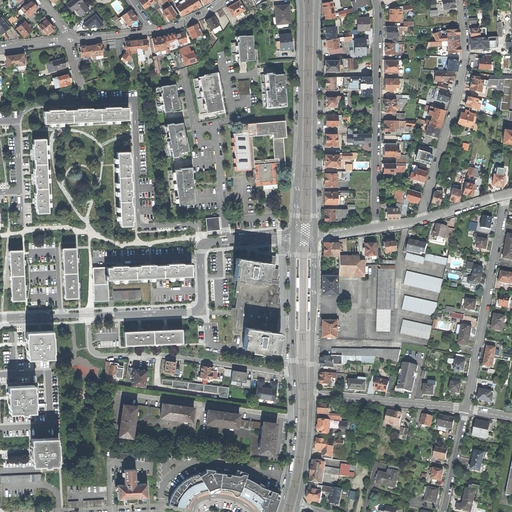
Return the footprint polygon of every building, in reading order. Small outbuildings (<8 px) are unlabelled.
[(23,7),(26,11),(29,15),(33,12),(37,8),(34,4),(31,0),(26,4),(23,7)] [(86,6),(81,0),(72,0),(67,5),(70,9),(73,7),(75,9),(80,16),(85,12),(82,9),(86,6)] [(153,3),(154,2),(152,0),(140,0),(139,1),(145,9),(153,3)] [(161,5),(157,0),(154,2),(153,3),(157,9),(162,6),(161,5)] [(187,0),(185,1),(191,11),(200,5),(197,0),(187,0)] [(243,12),(245,10),(239,0),(238,1),(227,7),(233,17),(235,16),(243,12)] [(441,2),(443,9),(454,7),(453,3),(452,0),(434,0),(429,1),(429,6),(438,4),(438,2),(441,2)] [(176,7),(182,16),(191,11),(185,1),(181,4),(176,7)] [(326,20),(335,18),(333,9),(332,5),(332,2),(323,4),(324,11),(326,20)] [(165,10),(163,11),(165,14),(166,15),(167,16),(169,20),(177,14),(171,5),(165,10)] [(277,24),(291,23),(290,13),(289,5),(275,6),(277,24)] [(411,5),(394,8),(395,10),(390,10),(389,16),(389,21),(399,22),(400,11),(402,11),(412,9),(411,5)] [(130,10),(122,16),(123,19),(124,19),(128,25),(137,19),(133,14),(130,10)] [(85,23),(96,14),(93,11),(82,20),(85,23)] [(245,16),(243,12),(235,16),(237,21),(245,16)] [(97,16),(96,14),(85,23),(84,23),(88,29),(94,24),(95,24),(98,28),(103,24),(97,16)] [(18,19),(14,15),(8,20),(11,24),(18,19)] [(343,24),(349,23),(348,15),(341,16),(343,24)] [(212,29),(219,25),(214,16),(213,17),(205,21),(211,30),(212,29)] [(9,28),(0,18),(0,17),(0,32),(1,31),(2,30),(4,32),(9,28)] [(362,18),(357,18),(357,20),(357,25),(357,30),(369,30),(369,24),(369,18),(367,18),(362,18)] [(53,27),(47,19),(42,23),(39,26),(41,28),(45,34),(46,33),(48,32),(52,29),(53,27)] [(28,25),(25,21),(21,24),(16,28),(24,37),(32,30),(30,27),(29,26),(28,25)] [(192,39),(196,37),(202,34),(199,29),(197,24),(187,28),(192,39)] [(215,34),(222,30),(219,25),(212,29),(215,34)] [(326,33),(326,39),(336,38),(336,34),(335,30),(335,26),(325,27),(326,33)] [(469,29),(469,38),(485,37),(485,27),(482,27),(482,36),(479,36),(479,29),(475,29),(475,27),(473,27),(473,29),(471,29),(469,29)] [(396,35),(396,28),(385,28),(385,34),(385,38),(391,38),(390,43),(395,43),(395,37),(397,37),(397,35),(396,35)] [(432,34),(435,42),(440,42),(447,41),(458,41),(457,35),(458,35),(458,33),(458,29),(446,30),(446,37),(440,37),(438,32),(432,34)] [(184,32),(175,35),(178,44),(178,45),(187,42),(185,36),(184,32)] [(172,46),(176,44),(178,44),(175,35),(174,33),(173,33),(164,36),(166,46),(168,46),(168,47),(172,46)] [(290,34),(279,35),(280,41),(280,50),(292,49),(291,41),(290,34)] [(159,51),(166,49),(166,46),(164,36),(158,37),(152,38),(155,51),(159,51)] [(230,43),(232,63),(245,62),(245,61),(255,61),(254,50),(253,50),(252,48),(252,47),(253,47),(252,36),(245,37),(245,36),(238,37),(238,43),(230,43)] [(475,49),(487,48),(487,45),(497,44),(497,38),(489,39),(489,37),(485,37),(469,38),(470,44),(470,48),(475,48),(475,49)] [(329,49),(338,48),(337,41),(337,38),(336,38),(326,39),(327,44),(328,49),(329,49)] [(136,40),(137,51),(141,50),(147,50),(147,44),(146,39),(136,40)] [(365,45),(367,45),(368,45),(368,42),(368,39),(354,40),(354,45),(355,45),(355,54),(362,54),(365,54),(365,45)] [(126,49),(126,52),(130,52),(137,51),(136,40),(125,42),(126,46),(126,48),(126,49)] [(362,58),(362,54),(355,54),(355,45),(354,45),(354,40),(352,40),(348,40),(350,58),(352,58),(362,58)] [(447,52),(459,52),(459,47),(458,47),(458,45),(458,41),(447,41),(447,52)] [(92,56),(102,55),(102,51),(102,50),(101,45),(100,43),(97,44),(96,45),(91,46),(92,56)] [(394,54),(394,44),(385,44),(384,51),(384,55),(396,55),(396,54),(394,54)] [(90,56),(92,56),(91,46),(85,46),(85,45),(81,46),(81,47),(80,47),(81,53),(81,57),(83,57),(90,56)] [(180,49),(181,55),(191,52),(189,46),(180,49)] [(191,52),(181,55),(182,58),(183,61),(185,65),(196,62),(193,51),(191,52)] [(131,53),(130,52),(126,52),(123,57),(128,61),(131,57),(131,54),(131,53)] [(25,65),(24,61),(24,60),(23,54),(22,53),(19,54),(18,55),(6,56),(8,73),(17,72),(17,66),(25,65)] [(489,65),(490,64),(491,55),(485,55),(484,59),(481,59),(478,61),(478,68),(489,69),(489,65)] [(52,62),(55,71),(65,67),(64,63),(63,58),(57,60),(52,62)] [(448,60),(446,70),(456,71),(457,66),(457,62),(448,60)] [(17,66),(17,72),(25,71),(27,70),(27,69),(26,61),(24,61),(25,65),(17,66)] [(338,71),(338,69),(338,61),(325,61),(325,66),(325,72),(338,71)] [(55,71),(52,62),(46,63),(47,68),(49,72),(55,71)] [(397,74),(397,62),(384,62),(384,68),(384,74),(397,74)] [(446,82),(446,80),(452,80),(452,77),(452,72),(443,72),(443,82),(446,82)] [(219,85),(217,73),(205,76),(205,77),(193,79),(200,114),(209,112),(223,110),(220,94),(219,94),(219,93),(219,91),(220,91),(220,90),(219,85)] [(57,77),(60,87),(70,84),(70,81),(69,80),(69,79),(67,74),(57,77)] [(283,74),(274,75),(274,74),(260,75),(263,108),(278,106),(277,103),(286,103),(285,88),(284,89),(284,87),(283,85),(284,85),(283,74)] [(499,110),(507,111),(511,79),(511,76),(504,76),(504,79),(499,110)] [(326,88),(336,88),(335,81),(335,77),(325,77),(325,83),(326,88)] [(362,89),(372,89),(372,83),(372,77),(343,77),(343,85),(356,85),(358,85),(358,88),(362,88),(362,89)] [(395,80),(384,80),(384,86),(384,91),(389,91),(389,92),(394,92),(394,88),(397,88),(398,88),(402,88),(402,79),(395,79),(395,80)] [(470,90),(486,93),(488,81),(472,79),(471,85),(470,90)] [(248,80),(238,81),(239,95),(249,94),(248,80)] [(177,94),(175,84),(168,86),(168,85),(153,88),(158,113),(164,112),(171,111),(171,110),(180,108),(178,98),(177,98),(177,96),(176,95),(177,94)] [(435,89),(432,100),(438,102),(439,100),(445,102),(447,97),(448,93),(435,89)] [(326,107),(333,107),(337,107),(336,96),(326,96),(326,103),(326,107)] [(466,107),(479,109),(480,105),(477,104),(478,100),(468,97),(467,102),(466,107)] [(394,104),(395,100),(384,100),(384,107),(383,112),(394,112),(394,109),(396,109),(396,104),(394,104)] [(50,110),(45,110),(45,123),(130,119),(130,106),(121,107),(121,106),(112,106),(106,107),(106,108),(93,108),(93,107),(86,108),(78,108),(78,109),(65,109),(57,109),(50,109),(50,110)] [(416,122),(423,124),(438,128),(441,118),(443,111),(429,107),(427,115),(431,116),(429,121),(426,120),(426,121),(417,119),(416,122)] [(470,128),(471,126),(473,126),(477,116),(468,113),(467,115),(461,114),(460,119),(458,124),(470,128)] [(326,126),(338,126),(338,118),(338,115),(326,115),(326,120),(326,126)] [(273,139),(283,138),(282,121),(255,123),(255,131),(256,136),(272,135),(273,139)] [(397,129),(397,121),(396,121),(383,121),(383,128),(383,131),(393,132),(393,128),(395,128),(395,129),(397,129)] [(173,124),(173,123),(167,124),(160,126),(166,158),(173,157),(181,155),(180,155),(180,152),(187,151),(188,151),(186,137),(185,137),(184,135),(184,133),(182,123),(173,124)] [(248,132),(255,131),(255,123),(249,123),(244,124),(240,124),(241,133),(248,132)] [(424,134),(435,137),(437,132),(438,128),(423,124),(420,132),(424,133),(424,134)] [(511,144),(511,131),(504,130),(502,143),(511,144)] [(248,137),(248,132),(241,133),(233,133),(233,138),(234,142),(234,146),(234,150),(235,158),(235,162),(236,166),(236,171),(243,170),(251,169),(250,168),(248,137)] [(326,145),(337,145),(337,134),(326,134),(326,141),(326,145)] [(353,134),(353,141),(353,143),(364,143),(364,142),(371,142),(371,134),(356,134),(353,134)] [(285,158),(283,138),(273,139),(274,159),(285,158)] [(38,212),(50,211),(46,139),(34,139),(34,144),(34,150),(34,159),(35,159),(36,168),(35,168),(35,175),(36,184),(37,184),(37,193),(36,193),(36,200),(37,208),(38,208),(38,212)] [(395,143),(383,143),(383,151),(383,157),(395,157),(395,164),(404,164),(407,164),(408,155),(398,155),(398,151),(395,150),(395,143)] [(416,166),(422,168),(424,159),(429,160),(430,156),(431,150),(423,148),(424,145),(420,144),(414,166),(416,166)] [(131,151),(119,152),(122,225),(134,224),(134,220),(135,220),(135,212),(134,204),(133,204),(133,195),(134,195),(133,186),(133,180),(132,180),(132,171),(133,171),(132,164),(132,156),(131,156),(131,151)] [(325,166),(339,166),(339,158),(339,155),(325,155),(325,161),(325,166)] [(278,170),(286,170),(285,158),(274,159),(254,161),(254,167),(256,186),(262,186),(263,189),(275,188),(275,185),(279,184),(278,170)] [(403,171),(404,164),(395,164),(394,164),(393,164),(383,164),(383,170),(383,173),(393,174),(393,171),(403,171)] [(416,182),(417,181),(422,182),(424,178),(425,172),(415,169),(416,166),(414,166),(412,165),(409,178),(412,179),(412,181),(416,182)] [(192,167),(180,168),(180,169),(173,170),(168,170),(171,206),(186,205),(193,204),(194,204),(193,188),(192,188),(192,187),(192,185),(193,185),(193,184),(193,179),(192,167)] [(467,175),(479,177),(480,169),(469,167),(467,175)] [(337,171),(336,174),(336,180),(346,181),(346,171),(345,171),(337,171)] [(502,187),(503,187),(503,183),(505,183),(506,179),(504,178),(504,177),(499,176),(499,173),(494,172),(492,186),(498,187),(499,188),(500,188),(502,188),(502,187)] [(325,186),(336,186),(336,180),(336,174),(325,174),(325,180),(325,186)] [(473,196),(475,184),(465,182),(463,194),(469,195),(473,196)] [(399,208),(399,214),(400,214),(403,198),(404,188),(399,187),(397,201),(396,203),(395,207),(392,207),(392,209),(399,208)] [(405,199),(407,200),(416,202),(417,203),(418,198),(420,192),(408,189),(405,199)] [(461,191),(452,189),(450,195),(449,200),(450,201),(450,202),(451,202),(453,203),(454,202),(458,203),(461,191)] [(431,203),(439,205),(443,192),(440,191),(439,193),(434,192),(433,198),(431,203)] [(325,204),(338,204),(338,192),(325,192),(325,199),(325,204)] [(399,219),(399,214),(399,208),(392,209),(390,209),(387,209),(387,212),(387,218),(387,219),(399,219)] [(334,217),(335,209),(324,209),(324,216),(324,221),(334,221),(334,217)] [(212,218),(205,218),(207,232),(220,230),(219,217),(212,218)] [(482,229),(490,231),(492,224),(492,219),(484,218),(482,229)] [(433,236),(445,239),(448,228),(442,227),(437,226),(436,232),(434,232),(433,236)] [(477,249),(486,251),(487,246),(488,241),(479,239),(477,249)] [(407,240),(403,253),(407,254),(407,252),(421,255),(421,253),(425,254),(427,246),(419,243),(419,242),(416,241),(416,243),(413,242),(410,241),(407,240)] [(384,252),(395,251),(393,241),(389,241),(383,242),(384,252)] [(324,255),(338,256),(338,243),(324,243),(324,250),(324,255)] [(370,244),(365,244),(365,256),(376,256),(376,244),(370,244)] [(65,297),(78,297),(78,286),(78,260),(77,248),(64,248),(65,297)] [(22,250),(9,251),(11,301),(25,300),(24,290),(24,285),(23,265),(23,260),(22,250)] [(257,254),(256,261),(260,262),(260,261),(271,263),(271,269),(270,269),(267,283),(259,282),(259,284),(242,282),(242,279),(237,279),(234,298),(236,298),(235,308),(237,308),(236,319),(238,320),(236,331),(241,332),(245,332),(246,328),(275,332),(278,316),(271,315),(273,302),(272,302),(274,292),(275,284),(272,283),(274,269),(275,256),(257,254)] [(339,256),(339,277),(364,277),(364,261),(359,261),(359,257),(339,256)] [(234,278),(237,279),(242,279),(242,282),(259,284),(259,282),(267,283),(270,269),(271,269),(271,263),(260,261),(260,262),(256,261),(247,260),(237,259),(234,278)] [(396,261),(379,261),(380,266),(376,266),(377,269),(378,269),(377,332),(390,332),(391,310),(394,310),(395,270),(394,270),(396,261)] [(95,300),(110,299),(109,278),(193,275),(193,263),(185,263),(185,262),(176,263),(169,263),(169,264),(157,264),(157,263),(149,264),(141,264),(141,265),(129,265),(129,264),(121,265),(113,265),(113,266),(109,266),(94,266),(95,300)] [(480,266),(472,265),(471,270),(475,270),(474,275),(482,276),(482,272),(483,268),(480,268),(480,266)] [(461,279),(462,272),(449,270),(448,278),(461,279)] [(499,284),(511,285),(511,274),(501,273),(500,278),(499,284)] [(481,281),(482,276),(474,275),(473,278),(470,278),(468,279),(468,283),(469,285),(476,286),(476,284),(480,285),(481,281)] [(322,293),(336,294),(337,277),(323,276),(323,283),(323,287),(322,287),(322,293)] [(115,299),(143,298),(142,289),(115,290),(115,299)] [(271,315),(278,316),(280,303),(278,302),(278,299),(279,292),(274,292),(272,302),(273,302),(271,315)] [(476,307),(477,302),(480,302),(480,298),(474,297),(474,301),(467,300),(465,310),(475,312),(476,307)] [(499,308),(500,307),(509,309),(511,299),(501,297),(500,301),(498,301),(497,304),(496,307),(499,308)] [(241,335),(241,332),(236,331),(238,320),(236,319),(237,308),(235,308),(231,309),(233,335),(241,335)] [(492,330),(503,332),(506,318),(495,315),(493,322),(492,330)] [(321,337),(336,337),(336,321),(322,320),(321,328),(321,337)] [(471,331),(472,328),(462,326),(460,335),(470,337),(471,331)] [(278,333),(275,332),(246,328),(245,332),(243,347),(258,350),(276,352),(278,333)] [(126,331),(126,344),(184,342),(184,329),(174,329),(132,331),(126,331)] [(54,351),(53,336),(54,336),(53,330),(28,331),(28,337),(29,337),(29,345),(29,352),(28,352),(29,358),(54,357),(54,351)] [(469,342),(470,337),(460,335),(458,345),(461,345),(461,347),(465,348),(465,346),(468,347),(469,342)] [(487,351),(486,357),(494,358),(496,349),(487,347),(487,351)] [(336,349),(336,356),(342,356),(375,357),(392,362),(391,365),(396,366),(397,363),(398,363),(401,351),(336,349)] [(464,362),(465,357),(457,355),(453,370),(463,372),(464,367),(465,363),(464,362)] [(333,368),(333,364),(341,365),(342,356),(336,356),(332,356),(332,357),(321,357),(321,362),(321,367),(333,368)] [(494,358),(486,357),(485,362),(484,366),(492,368),(494,358)] [(172,362),(166,361),(165,364),(164,372),(174,373),(175,368),(176,362),(172,362)] [(411,385),(414,385),(415,379),(414,378),(415,374),(416,374),(418,367),(403,363),(401,371),(402,371),(401,376),(401,375),(397,390),(404,391),(409,392),(411,385)] [(119,366),(115,365),(113,375),(115,375),(115,377),(122,378),(123,366),(119,366)] [(211,379),(211,378),(212,371),(212,368),(205,367),(201,366),(200,376),(200,377),(203,378),(206,378),(211,379)] [(145,387),(146,379),(146,377),(147,370),(138,369),(133,368),(133,372),(131,385),(145,387)] [(246,383),(246,379),(247,376),(244,375),(245,372),(232,370),(231,380),(242,382),(246,383)] [(335,382),(344,382),(344,374),(331,374),(331,375),(321,375),(320,379),(320,385),(330,385),(330,386),(334,386),(334,383),(335,384),(335,382)] [(390,394),(394,377),(390,376),(389,383),(377,380),(376,382),(374,382),(374,385),(376,386),(375,391),(380,392),(390,394)] [(356,391),(363,391),(364,382),(363,382),(363,379),(356,378),(356,381),(348,381),(348,391),(356,391)] [(219,397),(227,399),(229,388),(162,379),(161,384),(172,385),(172,387),(220,394),(219,397)] [(251,380),(246,379),(246,383),(242,382),(241,386),(250,388),(251,380)] [(255,398),(274,401),(277,383),(271,382),(270,388),(269,388),(265,387),(263,387),(264,380),(258,380),(255,398)] [(460,389),(461,385),(451,383),(449,393),(459,394),(460,389)] [(35,384),(10,386),(10,391),(11,391),(11,397),(11,407),(11,413),(37,411),(36,406),(35,390),(36,390),(35,384)] [(428,396),(433,396),(433,386),(424,386),(423,396),(428,396)] [(493,397),(489,396),(490,392),(480,390),(479,396),(478,401),(488,402),(492,403),(493,397)] [(162,409),(160,417),(165,417),(174,419),(178,419),(187,421),(192,421),(194,408),(180,406),(162,403),(162,409)] [(135,413),(136,406),(123,405),(121,419),(118,436),(132,438),(132,433),(134,424),(134,420),(135,413)] [(136,406),(135,413),(137,413),(138,413),(144,414),(147,415),(148,407),(137,405),(136,406)] [(318,414),(328,415),(329,406),(319,405),(318,410),(318,414)] [(159,416),(160,417),(162,409),(150,407),(149,415),(152,415),(159,416)] [(237,428),(237,427),(238,420),(239,414),(225,412),(208,410),(206,423),(210,424),(219,425),(223,426),(233,427),(237,428)] [(386,424),(398,428),(402,414),(402,413),(399,413),(397,413),(397,414),(393,413),(389,412),(386,424)] [(426,427),(430,428),(432,418),(426,416),(422,415),(420,425),(422,426),(421,429),(425,430),(426,427)] [(446,431),(446,429),(452,430),(454,419),(446,417),(440,416),(437,427),(438,427),(437,429),(446,431)] [(237,427),(248,429),(249,421),(238,420),(237,427)] [(322,434),(329,435),(330,421),(318,420),(318,423),(318,425),(317,425),(317,427),(316,427),(316,430),(317,430),(317,431),(322,432),(322,434)] [(252,422),(251,429),(260,431),(262,431),(263,423),(252,422)] [(263,422),(263,423),(262,431),(261,435),(261,439),(259,449),(259,453),(272,455),(274,441),(277,424),(263,422)] [(473,436),(487,439),(488,435),(487,434),(489,424),(476,422),(474,429),(473,436)] [(406,441),(408,429),(401,428),(399,436),(402,437),(401,440),(406,441)] [(59,437),(33,438),(33,443),(34,443),(34,450),(35,459),(34,459),(34,465),(60,464),(60,458),(59,458),(58,443),(59,442),(59,437)] [(333,447),(327,447),(327,440),(317,439),(316,445),(315,450),(318,450),(319,452),(322,452),(322,458),(332,460),(333,447)] [(433,459),(444,461),(445,457),(447,451),(436,448),(433,459)] [(110,458),(151,462),(151,456),(110,451),(110,458)] [(474,456),(472,461),(482,463),(484,454),(475,451),(474,456)] [(312,469),(312,471),(324,473),(325,463),(321,462),(321,461),(318,461),(317,461),(313,461),(312,469)] [(470,470),(480,472),(482,463),(472,461),(471,466),(470,470)] [(340,470),(340,476),(348,477),(349,473),(350,466),(341,464),(340,470)] [(168,504),(186,508),(187,505),(189,501),(192,497),(197,494),(202,492),(208,490),(210,493),(211,492),(215,490),(219,490),(222,489),(229,491),(231,492),(233,493),(233,492),(239,494),(244,496),(250,500),(255,505),(260,510),(261,511),(273,511),(275,509),(279,499),(275,497),(277,494),(277,493),(266,488),(258,486),(259,485),(245,478),(247,473),(239,470),(238,475),(234,475),(214,472),(214,470),(206,468),(205,470),(205,472),(199,475),(198,474),(193,475),(190,476),(186,479),(181,483),(177,487),(174,491),(171,497),(168,504)] [(118,500),(125,499),(125,502),(131,502),(137,502),(137,499),(141,498),(145,498),(147,498),(146,483),(138,484),(136,484),(136,480),(135,469),(124,470),(124,485),(117,485),(118,500)] [(437,480),(441,481),(442,477),(443,471),(433,469),(431,469),(430,473),(432,474),(431,479),(433,480),(433,481),(437,482),(437,480)] [(399,472),(398,472),(389,470),(387,474),(379,472),(378,479),(376,483),(389,486),(389,487),(390,484),(395,485),(399,472)] [(310,482),(310,484),(318,485),(318,483),(322,484),(324,473),(312,471),(311,477),(310,482)] [(42,477),(42,474),(2,475),(2,482),(46,480),(46,477),(42,477)] [(323,486),(322,491),(325,492),(325,493),(332,494),(333,488),(323,486)] [(333,488),(332,494),(331,498),(330,504),(339,505),(342,490),(333,488)] [(425,501),(436,504),(437,496),(439,490),(428,488),(425,488),(424,492),(427,493),(425,501)] [(313,502),(320,503),(321,498),(322,491),(317,491),(309,489),(308,494),(307,500),(307,501),(308,503),(309,503),(310,503),(311,503),(312,503),(313,502)] [(465,494),(464,500),(473,502),(475,491),(466,489),(465,494)] [(358,493),(350,491),(349,499),(356,501),(358,493)] [(83,501),(83,508),(104,506),(104,500),(83,501)] [(461,511),(461,510),(470,511),(473,502),(464,500),(462,505),(457,504),(456,507),(456,510),(461,511)]
